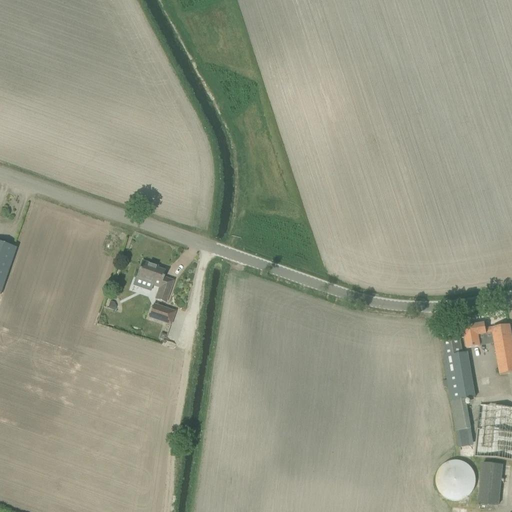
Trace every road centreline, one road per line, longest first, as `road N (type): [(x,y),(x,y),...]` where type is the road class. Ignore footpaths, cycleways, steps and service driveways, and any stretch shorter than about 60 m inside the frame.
road 1 (tertiary): [(511,296),(434,312),(393,310),(229,256)]
road 2 (tertiary): [(0,177),(229,256)]
